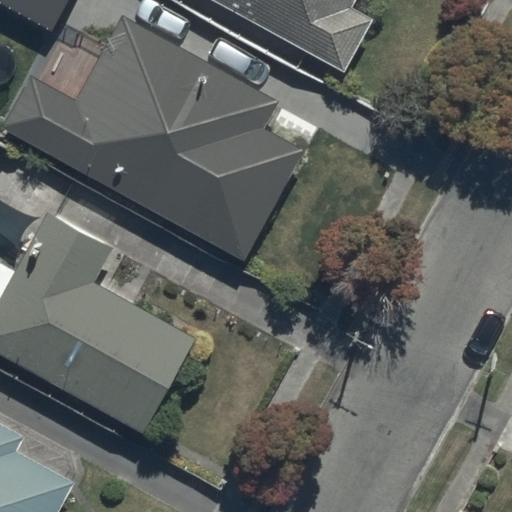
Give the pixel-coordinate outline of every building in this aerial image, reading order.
[(0,0),(0,2),(51,30),(66,0),(0,0)] [(204,0),(345,75),(371,25),(351,14),(357,0),(204,0)] [(29,80),(1,132),(247,266),(308,156),(267,134),(281,108),(121,20),(75,105),(29,80)] [(0,362),(144,436),(193,341),(93,289),(111,255),(45,221),(16,276),(0,268),(0,362)] [(0,511),(63,511),(76,489),(18,457),(27,441),(0,426),(0,511)]
